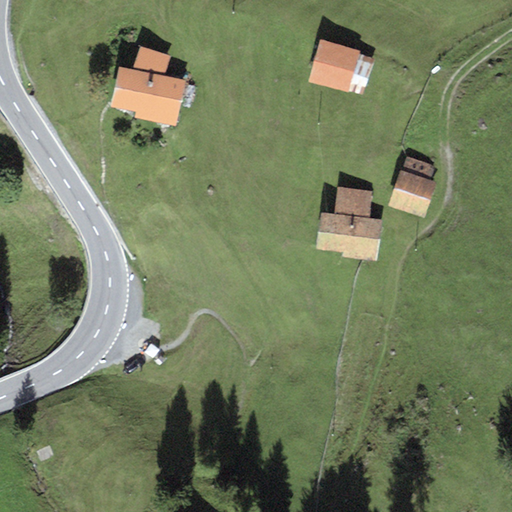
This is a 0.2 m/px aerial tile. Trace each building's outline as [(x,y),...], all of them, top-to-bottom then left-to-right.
[(359,51),(320,39),(307,81),(348,93),(349,90),(364,94),(375,59),(358,54),(359,51)] [(140,46),(132,69),(164,76),(170,56),(140,46)] [(132,69),(119,66),(110,106),(136,111),(134,118),(176,126),(185,80),(164,76),(132,69)] [(407,156),(402,171),(430,180),(434,166),(407,156)] [(402,171),(400,170),(387,205),(424,218),(436,183),(430,180),(402,171)] [(334,213),(369,218),(373,191),(338,187),(334,213)] [(334,213),(321,212),(316,248),(343,252),(342,256),(377,261),(378,256),(382,220),(369,218),(334,213)]
